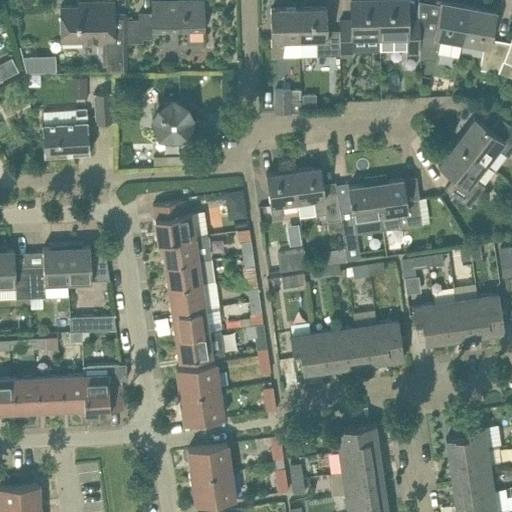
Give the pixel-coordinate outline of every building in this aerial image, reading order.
[(139,17),(139,38),(153,37),(153,31),(204,30),(203,0),(151,0),(152,12),(139,12),(139,17)] [(350,0),(351,20),(339,20),(340,29),(340,52),(353,52),(353,36),(380,35),(378,0),(350,0)] [(406,0),(378,0),(380,35),(380,49),(407,48),(407,50),(420,50),(419,18),(407,18),(406,0)] [(436,28),(420,25),(420,57),(436,60),(441,37),(464,41),(471,6),(441,0),(436,28)] [(93,5),(61,5),(61,39),(83,39),(83,43),(103,43),(102,66),(107,65),(107,72),(126,71),(126,13),(114,13),(114,1),(94,1),(93,5)] [(327,6),(299,7),(299,39),(300,55),(317,54),(340,54),(340,52),(340,29),(327,30),(327,6)] [(471,6),(464,41),(484,45),(479,68),(499,72),(501,67),(508,48),(510,41),(491,38),(496,10),(471,6)] [(299,7),(271,7),(272,55),(283,55),(300,55),(299,39),(299,7)] [(127,17),(127,40),(139,40),(139,38),(139,17),(127,17)] [(26,71),(37,71),(36,55),(22,55),(26,71)] [(94,89),(96,121),(115,120),(113,88),(94,89)] [(288,99),(301,99),(301,88),(276,88),(276,111),(288,111),(288,99)] [(154,126),(165,137),(181,136),(192,125),(191,110),(180,99),(165,99),(154,111),(154,126)] [(301,111),(301,99),(288,99),(288,111),(301,111)] [(44,122),(42,123),(44,154),(90,151),(87,107),(75,108),(76,120),(44,122)] [(475,116),(458,138),(487,161),(498,148),(508,156),(511,150),(511,125),(500,116),(491,128),(475,116)] [(487,161),(458,138),(438,163),(454,176),(445,188),(469,207),(486,185),(475,177),(487,161)] [(328,220),(341,218),(339,206),(337,193),(325,194),(321,165),(293,169),(297,200),(300,216),(327,212),(328,220)] [(281,203),(297,200),(293,169),(266,172),(273,218),(282,217),(281,203)] [(387,173),(376,175),(381,212),(383,229),(427,222),(424,197),(407,199),(404,177),(387,179),(387,173)] [(339,206),(341,218),(344,233),(366,230),(364,215),(381,212),(376,175),(364,177),(365,183),(348,185),(349,191),(337,193),(339,206)] [(153,203),(158,240),(195,235),(192,211),(181,212),(179,199),(153,203)] [(162,240),(166,264),(213,257),(209,233),(195,235),(158,240),(158,241),(162,240)] [(241,241),(243,253),(253,251),(251,239),(241,241)] [(85,240),(66,241),(68,281),(109,278),(107,262),(91,263),(90,244),(82,244),(82,242),(85,242),(85,240)] [(43,264),(29,264),(29,265),(31,296),(46,296),(45,282),(68,281),(66,241),(48,242),(48,243),(50,243),(51,246),(43,246),(43,264)] [(479,242),(470,243),(472,257),(481,256),(479,242)] [(472,257),(470,243),(460,245),(462,258),(472,257)] [(9,244),(0,244),(0,283),(15,283),(16,297),(31,296),(29,265),(29,264),(15,265),(14,248),(6,248),(6,245),(9,245),(9,244)] [(500,246),(502,261),(511,258),(511,256),(510,244),(500,246)] [(323,263),(346,260),(344,247),(321,250),(323,263)] [(277,252),(280,270),(307,266),(304,248),(277,252)] [(243,253),(246,276),(256,275),(253,251),(243,253)] [(442,252),(427,254),(429,263),(444,261),(442,252)] [(429,263),(427,254),(403,258),(404,267),(429,263)] [(169,287),(202,283),(216,280),(213,257),(166,264),(169,287)] [(511,258),(502,261),(504,275),(511,274),(511,258)] [(383,261),(368,264),(369,272),(384,270),(383,261)] [(340,263),(325,265),(326,274),(341,272),(340,263)] [(369,272),(368,264),(353,266),(355,275),(369,272)] [(326,274),(325,265),(311,267),(312,276),(326,274)] [(283,275),(284,286),(299,283),(298,273),(283,275)] [(246,276),(250,300),(260,299),(256,275),(246,276)] [(169,287),(172,311),(205,306),(202,283),(169,287)] [(499,290),(477,293),(480,312),(487,311),(490,333),(505,330),(499,290)] [(477,293),(455,297),(458,315),(465,314),(468,336),(490,333),(487,311),(480,312),(477,293)] [(455,297),(434,300),(437,318),(444,317),(447,339),(468,336),(465,314),(458,315),(455,297)] [(260,299),(250,300),(253,324),(256,323),(263,322),(262,312),(260,299)] [(434,300),(412,303),(415,327),(423,326),(425,342),(447,339),(444,317),(437,318),(434,300)] [(172,311),(176,335),(209,330),(222,329),(219,304),(205,306),(172,311)] [(375,310),(355,313),(356,324),(355,324),(357,342),(365,341),(368,362),(389,359),(386,338),(379,339),(377,321),(375,310)] [(70,315),(70,330),(80,330),(80,328),(115,326),(114,314),(70,315)] [(398,318),(377,321),(379,339),(386,338),(389,359),(404,357),(398,318)] [(256,323),(258,336),(265,335),(263,322),(256,323)] [(355,324),(334,327),(336,345),(343,344),(346,365),(368,362),(365,341),(357,342),(355,324)] [(334,327),(312,330),(315,348),(322,347),(325,368),(346,365),(343,344),(336,345),(334,327)] [(82,330),(80,330),(70,330),(70,340),(82,340),(82,330)] [(176,335),(179,359),(212,354),(209,330),(176,335)] [(312,330),(290,334),(294,357),(301,356),(303,372),(325,368),(322,347),(315,348),(312,330)] [(258,348),(258,354),(268,352),(265,335),(258,336),(255,336),(257,348),(258,348)] [(46,336),(34,337),(34,347),(46,346),(46,336)] [(34,347),(34,337),(22,337),(22,347),(34,347)] [(268,352),(258,354),(261,371),(270,370),(268,352)] [(176,366),(180,394),(220,388),(216,360),(176,366)] [(126,361),(83,364),(85,410),(123,408),(122,382),(109,382),(108,379),(127,378),(126,361)] [(83,373),(60,374),(61,407),(84,406),(83,373)] [(60,374),(36,375),(37,408),(61,407),(60,374)] [(36,375),(12,376),(13,409),(37,408),(36,375)] [(12,376),(0,376),(0,409),(13,409),(12,376)] [(263,387),(267,410),(276,408),(273,385),(263,387)] [(220,388),(180,394),(184,422),(224,416),(220,388)] [(375,422),(336,428),(339,450),(357,447),(356,440),(377,437),(375,422)] [(462,434),(446,437),(449,459),(471,456),(470,449),(487,446),(484,424),(461,427),(462,434)] [(271,435),(272,447),(282,445),(280,434),(271,435)] [(286,435),(289,450),(298,449),(296,434),(286,435)] [(357,447),(339,450),(342,471),(360,468),(359,461),(380,458),(377,437),(356,440),(357,447)] [(188,447),(192,475),(231,469),(227,441),(188,447)] [(282,445),(272,447),(274,458),(283,457),(282,445)] [(471,456),(449,459),(452,480),(474,477),(473,470),(490,467),(487,446),(470,449),(471,456)] [(360,468),(342,471),(345,492),(363,490),(362,483),(383,480),(380,458),(359,461),(360,468)] [(290,462),(292,478),(304,476),(301,461),(290,462)] [(275,468),(277,479),(286,478),(285,467),(275,468)] [(474,477),(452,480),(455,502),(477,498),(476,491),(493,489),(490,467),(473,470),(474,477)] [(231,469),(192,475),(196,503),(235,497),(231,469)] [(304,476),(292,478),(294,493),(306,492),(304,476)] [(286,478),(277,479),(278,491),(288,490),(286,478)] [(363,490),(345,492),(348,511),(360,511),(366,511),(365,504),(387,501),(383,480),(362,483),(363,490)] [(0,511),(40,511),(39,483),(0,484),(0,503),(0,508),(0,511)] [(477,498),(455,502),(456,511),(483,511),(497,510),(493,489),(476,491),(477,498)] [(366,511),(360,511),(388,511),(387,501),(365,504),(366,511)]
